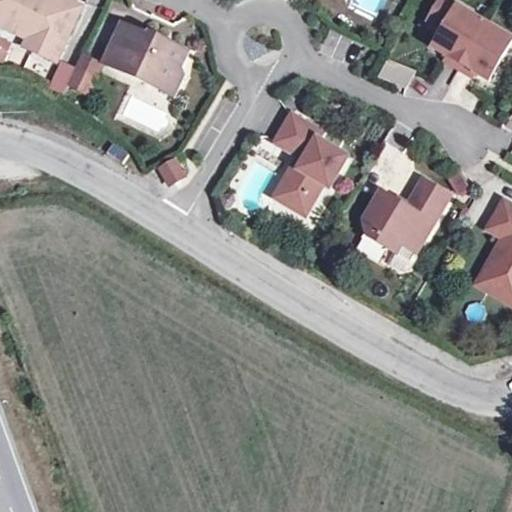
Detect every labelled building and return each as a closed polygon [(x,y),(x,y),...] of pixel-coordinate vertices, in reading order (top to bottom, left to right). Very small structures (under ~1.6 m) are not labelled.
[(56,63),(71,34),(50,24),(60,5),(49,0),(0,0),(0,14),(7,18),(2,27),(30,42),(26,48),(56,63)] [(50,24),(71,34),(81,16),(60,5),(50,24)] [(440,61),(458,72),(485,27),(452,7),(428,47),(443,56),(440,61)] [(102,65),(143,85),(155,80),(177,91),(185,77),(184,68),(189,54),(173,46),(160,50),(147,43),(149,39),(123,24),(102,65)] [(507,40),(485,27),(458,72),(466,76),(469,71),(484,80),(507,40)] [(103,66),(82,56),(75,70),(97,80),(103,66)] [(406,90),(415,72),(387,58),(378,76),(406,90)] [(75,70),(66,87),(88,98),(97,80),(75,70)] [(155,80),(143,85),(173,100),(177,91),(155,80)] [(270,196),(294,210),(304,193),(310,197),(318,182),(325,186),(343,156),(313,138),(317,131),(287,113),(271,141),(294,155),(301,159),(295,169),(288,165),(270,196)] [(177,161),(159,168),(165,186),(184,179),(177,161)] [(448,179),(455,197),(469,192),(462,174),(448,179)] [(399,247),(412,255),(445,199),(419,184),(403,212),(377,197),(360,225),(363,235),(376,243),(375,246),(393,256),(399,247)] [(511,210),(502,205),(487,231),(507,242),(505,246),(502,244),(490,267),(498,272),(487,293),(511,306),(511,210)] [(478,289),(487,293),(498,272),(490,267),(478,289)]
